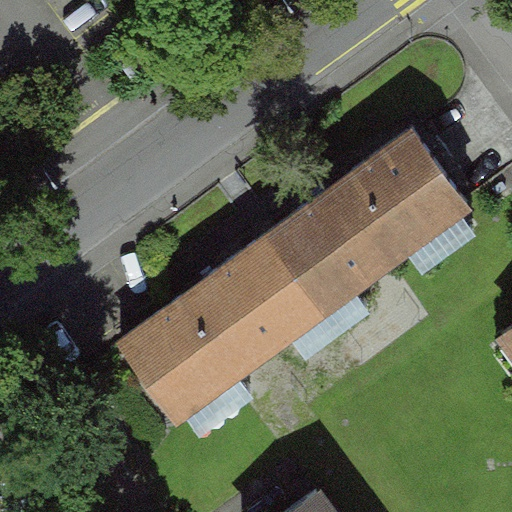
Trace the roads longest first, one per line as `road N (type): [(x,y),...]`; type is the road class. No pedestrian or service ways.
road 1 (residential): [(369,0),(0,286)]
road 2 (residential): [(140,511),(0,294)]
